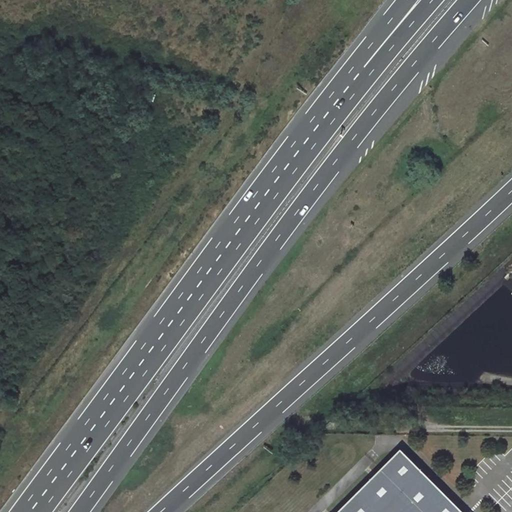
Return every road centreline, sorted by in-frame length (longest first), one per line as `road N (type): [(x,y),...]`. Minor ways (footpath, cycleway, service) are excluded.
road 1 (motorway): [(79,511),(296,212),(469,0)]
road 2 (motorway): [(160,511),(511,191)]
road 3 (motorway): [(248,225),(35,511)]
road 4 (motorway): [(432,0),(248,225)]
road 5 (motorway): [(410,0),(248,225)]
road 6 (unknown): [(473,511),(391,424)]
